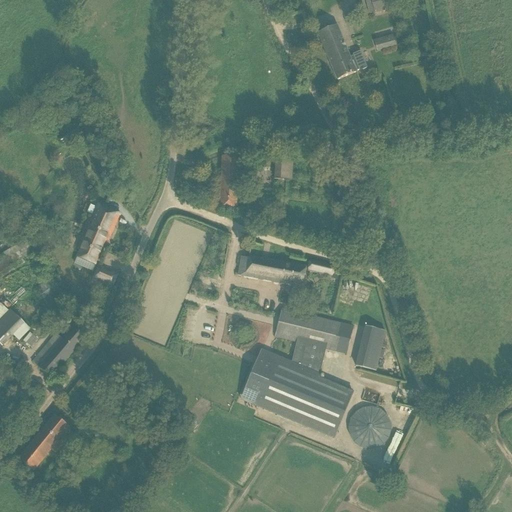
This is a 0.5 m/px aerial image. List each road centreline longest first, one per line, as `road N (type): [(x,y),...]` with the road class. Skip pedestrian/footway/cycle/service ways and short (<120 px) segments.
road 1 (unclassified): [(0,460),(106,325),(166,200),(188,0)]
road 2 (track): [(265,0),(354,166),(385,275)]
road 3 (track): [(166,200),(385,275)]
road 4 (track): [(385,275),(418,374),(442,409),(475,417),(511,401)]
